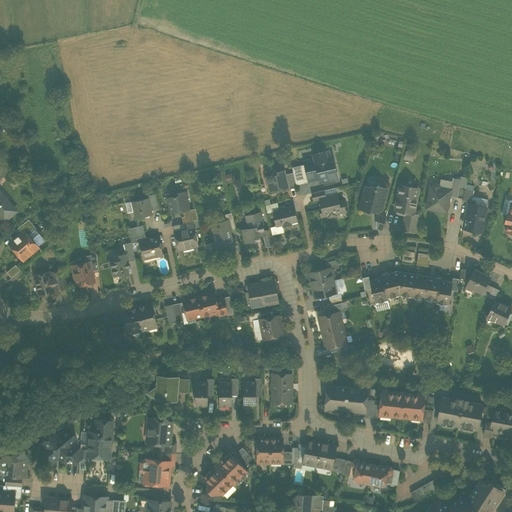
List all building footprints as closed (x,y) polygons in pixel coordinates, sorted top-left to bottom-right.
[(334,163),(328,164),(328,163),(325,151),(313,154),(314,158),(309,159),(310,163),(304,164),(308,180),(319,178),(320,182),(338,178),(334,163)] [(293,172),(296,183),(308,180),(304,164),(292,167),(293,172)] [(266,176),(270,191),(278,189),(279,191),(289,189),(289,188),(285,174),(284,169),(273,172),(273,174),(266,176)] [(285,174),(289,188),(296,186),(296,183),(293,172),(285,174)] [(441,178),(439,186),(439,187),(451,190),(452,181),(441,178)] [(449,195),(457,197),(459,186),(461,179),(460,179),(453,178),(452,181),(451,190),(449,195)] [(426,208),(446,212),(449,195),(451,190),(439,187),(439,186),(438,184),(435,183),(433,185),(433,186),(431,186),(426,208)] [(406,215),(412,216),(413,213),(418,188),(401,185),(398,200),(396,201),(395,206),(397,207),(396,210),(406,212),(406,215)] [(375,211),(376,211),(376,210),(381,211),(387,188),(378,186),(374,189),(365,186),(359,208),(370,211),(371,211),(371,209),(375,209),(375,211)] [(457,197),(463,198),(465,188),(465,187),(459,186),(457,197)] [(465,188),(463,198),(462,201),(469,203),(469,202),(471,203),(472,200),(472,196),(474,190),(465,188)] [(182,209),(183,211),(190,210),(190,209),(185,190),(174,193),(174,196),(167,197),(170,212),(179,210),(182,209)] [(311,193),(313,201),(319,199),(319,198),(325,196),(324,190),(311,193)] [(0,212),(6,219),(15,212),(1,195),(1,194),(0,192),(0,212)] [(148,197),(151,210),(159,208),(156,193),(147,195),(148,197)] [(328,217),(330,218),(335,217),(336,215),(336,213),(346,211),(343,200),(339,201),(337,193),(325,196),(319,198),(319,199),(321,208),(319,209),(321,217),(327,215),(328,217)] [(472,196),(472,200),(476,200),(475,204),(486,206),(487,199),(472,196)] [(134,211),(136,219),(145,217),(144,216),(152,214),(151,210),(148,197),(132,201),(135,211),(134,211)] [(505,232),(511,233),(511,199),(505,198),(502,213),(506,214),(504,223),(507,223),(505,232)] [(486,206),(475,204),(476,200),(472,200),(471,203),(469,202),(469,203),(467,212),(468,213),(466,219),(469,220),(467,229),(481,232),(486,206)] [(282,224),(283,226),(288,225),(292,224),(291,222),(297,220),(295,212),(294,213),(292,207),(288,208),(285,206),(284,206),(282,209),(273,211),(276,225),(282,224)] [(190,210),(183,211),(184,216),(184,217),(197,214),(195,208),(190,209),(190,210)] [(242,229),(245,243),(257,240),(256,237),(263,236),(266,235),(264,230),(260,211),(249,214),(251,223),(248,224),(249,227),(242,229)] [(227,219),(230,230),(235,228),(232,212),(225,214),(227,219)] [(402,229),(415,232),(419,214),(413,213),(412,216),(406,215),(405,215),(402,229)] [(197,214),(184,217),(184,216),(181,216),(183,224),(186,223),(192,221),(198,220),(197,214)] [(376,227),(383,229),(386,216),(376,214),(376,227)] [(15,231),(18,235),(25,230),(29,235),(36,229),(37,229),(29,219),(15,231)] [(212,242),(215,253),(216,253),(224,251),(226,250),(226,249),(234,247),(232,242),(230,230),(227,219),(217,222),(218,226),(212,228),(214,235),(217,235),(218,241),(212,242)] [(128,228),(130,236),(145,233),(143,225),(128,228)] [(174,232),(178,249),(184,248),(184,249),(192,247),(192,246),(198,245),(194,228),(194,227),(187,229),(174,232)] [(45,240),(36,229),(29,235),(38,246),(45,240)] [(263,236),(266,247),(274,245),(270,229),(264,230),(266,235),(263,236)] [(18,255),(23,260),(28,256),(39,247),(38,246),(29,235),(25,230),(18,235),(9,243),(18,255)] [(130,236),(131,242),(131,243),(139,241),(139,240),(146,239),(145,233),(130,236)] [(139,241),(143,259),(163,254),(158,236),(146,239),(139,240),(139,241)] [(136,260),(131,243),(131,242),(124,244),(126,253),(127,252),(129,261),(136,260)] [(215,253),(212,242),(204,244),(207,257),(217,255),(216,253),(215,253)] [(110,262),(113,276),(121,274),(121,275),(129,273),(127,267),(130,267),(129,261),(127,252),(126,253),(114,255),(115,261),(110,262)] [(89,261),(92,271),(99,269),(97,253),(85,256),(87,262),(89,261)] [(325,262),(326,268),(330,267),(330,268),(338,266),(336,260),(325,262)] [(87,262),(76,264),(77,272),(74,272),(75,273),(73,275),(74,278),(76,279),(77,286),(94,282),(92,271),(89,261),(87,262)] [(7,272),(11,278),(21,270),(16,264),(7,272)] [(309,272),(312,285),(333,280),(333,278),(334,276),(333,271),(331,269),(330,268),(330,267),(326,268),(309,272)] [(50,273),(54,290),(66,287),(62,270),(50,273)] [(482,293),(487,284),(490,277),(474,270),(466,285),(482,293)] [(387,298),(399,295),(403,273),(403,271),(398,271),(381,275),(382,279),(387,298)] [(34,275),(39,295),(55,291),(54,290),(50,273),(50,272),(34,275)] [(399,295),(412,297),(415,275),(415,273),(409,272),(409,274),(403,273),(399,295)] [(412,297),(424,299),(427,277),(428,275),(422,274),(421,276),(415,275),(412,297)] [(362,278),(365,290),(371,288),(369,280),(370,280),(369,276),(362,278)] [(424,299),(436,301),(439,281),(440,277),(434,276),(434,278),(427,277),(424,299)] [(451,290),(457,291),(459,279),(452,277),(452,281),(453,281),(451,290)] [(387,300),(387,298),(382,279),(376,280),(376,278),(370,280),(369,280),(371,288),(375,303),(387,300)] [(334,282),(333,280),(312,285),(315,298),(336,293),(336,291),(337,288),(336,283),(334,282)] [(446,282),(439,281),(436,301),(436,303),(449,304),(451,290),(453,281),(452,281),(446,280),(446,282)] [(258,302),(258,305),(277,302),(273,281),(249,286),(250,291),(252,303),(258,302)] [(481,294),(489,298),(494,288),(487,284),(482,293),(481,294)] [(500,290),(494,288),(489,298),(494,300),(495,300),(500,290)] [(214,292),(198,296),(203,316),(211,314),(211,312),(218,310),(216,302),(217,302),(216,299),(214,292)] [(194,318),(203,316),(198,296),(183,300),(183,302),(187,317),(194,316),(194,318)] [(222,298),(223,301),(227,314),(234,313),(230,296),(222,298)] [(329,299),(331,305),(342,302),(341,296),(329,299)] [(504,325),(507,319),(509,314),(511,308),(495,300),(494,300),(487,316),(504,325)] [(219,316),(227,314),(223,301),(217,302),(216,302),(218,310),(218,312),(219,316)] [(183,320),(184,323),(195,320),(194,318),(194,316),(187,317),(183,302),(179,303),(183,320)] [(344,311),(342,302),(331,305),(324,306),(326,315),(335,312),(339,311),(339,312),(344,311)] [(151,303),(138,306),(124,310),(128,326),(129,331),(135,330),(137,331),(143,330),(157,326),(151,303)] [(179,303),(172,305),(165,306),(169,324),(177,322),(183,320),(179,303)] [(247,315),(249,321),(259,319),(261,318),(259,312),(247,315)] [(318,316),(322,331),(343,326),(341,318),(337,319),(335,312),(326,315),(318,316)] [(259,319),(263,339),(284,335),(280,315),(261,318),(259,319)] [(122,327),(126,343),(132,341),(130,333),(129,331),(128,326),(122,327)] [(345,336),(343,326),(322,331),(326,348),(330,347),(343,344),(341,337),(345,336)] [(330,347),(331,353),(344,350),(343,344),(330,347)] [(272,403),(292,403),(292,373),(272,373),(272,403)] [(154,397),(176,399),(176,392),(177,378),(159,377),(158,387),(155,387),(147,392),(154,397)] [(177,378),(176,392),(189,393),(190,379),(177,378)] [(244,405),(256,405),(256,396),(256,381),(255,381),(244,381),(244,405)] [(195,406),(207,406),(207,395),(208,382),(207,382),(195,382),(195,406)] [(219,405),(232,405),(232,395),(232,382),(231,382),(220,382),(219,405)] [(325,407),(345,409),(348,387),(327,385),(325,407)] [(368,389),(348,387),(345,409),(365,411),(366,411),(367,399),(368,389)] [(391,415),(401,416),(403,393),(388,391),(382,390),(381,401),(380,405),(380,413),(391,414),(391,415)] [(419,394),(403,393),(401,416),(410,417),(411,416),(422,417),(424,405),(425,395),(419,394)] [(438,421),(458,425),(462,400),(457,399),(456,400),(442,397),(438,421)] [(372,418),(373,417),(374,404),(374,400),(367,399),(366,411),(365,411),(364,417),(372,418)] [(468,401),(462,400),(458,425),(477,428),(482,405),(468,402),(468,401)] [(494,431),(511,434),(511,427),(511,410),(494,407),(491,424),(495,425),(493,431),(494,431)] [(424,422),(430,423),(433,410),(425,409),(424,422)] [(160,444),(169,445),(170,442),(171,422),(169,422),(166,419),(149,417),(148,429),(151,433),(150,443),(160,444)] [(98,459),(104,460),(104,457),(110,458),(111,442),(113,441),(113,436),(112,435),(113,421),(100,420),(99,432),(89,431),(88,444),(87,456),(88,456),(98,457),(98,459)] [(483,435),(493,437),(494,431),(493,431),(495,425),(491,424),(485,422),(483,435)] [(68,428),(60,435),(67,443),(75,436),(68,428)] [(70,446),(67,443),(60,435),(60,434),(55,439),(51,434),(47,434),(44,437),(43,441),(49,448),(44,452),(44,456),(47,460),(51,460),(58,454),(61,455),(63,457),(63,462),(79,463),(79,461),(80,447),(70,446)] [(258,462),(270,462),(270,438),(264,438),(264,439),(258,439),(258,462)] [(276,438),(270,438),(270,462),(281,462),(282,462),(282,452),(282,439),(276,439),(276,438)] [(303,463),(315,466),(320,442),(307,440),(303,463)] [(160,444),(160,452),(174,453),(175,443),(170,442),(169,445),(160,444)] [(336,446),(320,442),(315,466),(324,468),(325,465),(332,466),(331,469),(332,469),(334,458),(336,446)] [(79,461),(87,462),(88,456),(87,456),(88,444),(81,443),(80,447),(79,461)] [(237,452),(247,463),(253,458),(242,447),(237,452)] [(22,477),(24,477),(26,458),(28,458),(23,448),(16,452),(16,453),(11,455),(10,453),(0,458),(0,462),(3,468),(7,469),(6,476),(22,477)] [(174,465),(174,453),(160,452),(159,460),(159,464),(169,465),(174,465)] [(222,493),(223,494),(247,471),(229,452),(203,478),(208,484),(207,485),(207,489),(212,493),(216,493),(217,492),(218,493),(222,493)] [(292,464),(292,463),(292,452),(282,452),(282,462),(281,462),(281,464),(292,464)] [(331,471),(342,474),(345,460),(334,458),(332,469),(331,469),(331,471)] [(356,482),(369,485),(372,465),(361,464),(359,460),(355,459),(352,462),(350,474),(351,473),(353,473),(354,475),(354,479),(356,482)] [(155,483),(168,485),(169,465),(159,464),(159,460),(154,460),(151,462),(145,461),(142,462),(142,468),(144,470),(146,471),(145,483),(155,483)] [(352,462),(345,460),(342,474),(342,475),(349,476),(349,474),(350,474),(352,462)] [(383,468),(372,465),(369,485),(382,487),(385,485),(386,481),(387,476),(389,476),(392,474),(393,469),(390,466),(386,465),(383,468)] [(390,484),(397,485),(400,471),(393,469),(392,474),(389,476),(387,476),(386,481),(388,480),(389,480),(391,482),(390,484)] [(410,493),(416,503),(447,485),(441,475),(410,493)] [(6,478),(5,485),(21,487),(22,479),(6,478)] [(487,511),(490,509),(492,510),(502,493),(505,488),(496,482),(495,484),(490,481),(488,484),(481,479),(470,495),(473,497),(470,500),(465,501),(464,498),(450,500),(437,508),(438,510),(435,511),(430,511),(429,511),(487,511)] [(21,487),(5,485),(4,485),(3,492),(16,493),(15,497),(17,498),(19,498),(21,497),(21,487)] [(0,511),(14,511),(15,497),(16,493),(3,492),(0,491),(0,511)] [(294,511),(309,511),(310,510),(312,508),(312,506),(313,495),(299,494),(287,503),(294,511)] [(106,511),(107,500),(107,498),(105,496),(101,495),(99,497),(84,496),(83,509),(82,511),(106,511)] [(317,509),(322,509),(323,496),(313,495),(312,506),(315,507),(317,509)] [(70,511),(72,499),(58,498),(57,501),(46,500),(46,509),(45,511),(70,511)] [(149,499),(148,511),(170,511),(171,501),(149,499)] [(113,500),(107,500),(106,511),(124,511),(125,501),(113,500)]
